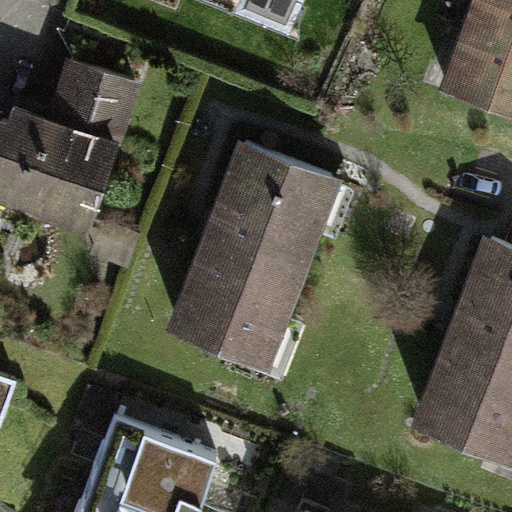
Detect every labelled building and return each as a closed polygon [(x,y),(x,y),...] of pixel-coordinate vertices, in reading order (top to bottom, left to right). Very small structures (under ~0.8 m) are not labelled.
[(290,0),(180,0),(271,39),(290,0)] [(511,0),(484,0),(473,29),(511,42),(511,0)] [(511,42),(473,29),(452,87),(511,108),(511,42)] [(136,81),(70,58),(51,112),(14,99),(7,118),(0,115),(0,195),(86,225),(136,81)] [(353,184),(253,144),(179,329),(279,369),(353,184)] [(511,250),(492,244),(437,422),(511,445),(511,250)] [(0,368),(0,468),(35,382),(0,368)] [(211,511),(240,444),(123,401),(78,511),(211,511)]
